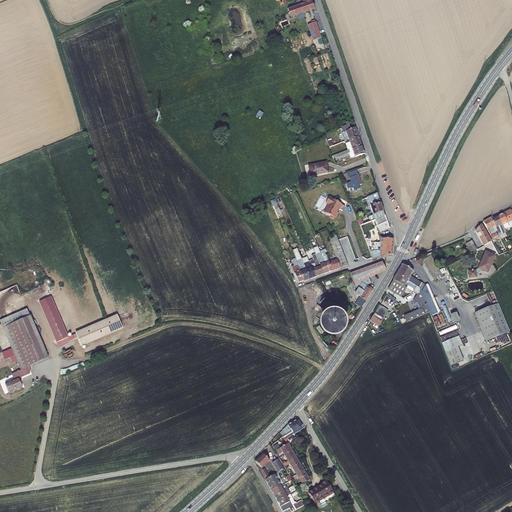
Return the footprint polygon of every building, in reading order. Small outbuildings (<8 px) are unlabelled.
[(315,10),(311,0),(304,0),(306,4),(288,10),(291,18),(309,12),(312,11),(315,10)] [(311,25),(316,39),(324,36),(319,22),(311,25)] [(218,34),(218,44),(226,44),(226,34),(218,34)] [(358,136),(355,128),(350,130),(346,131),(348,137),(346,138),(347,141),(358,136)] [(349,150),(361,145),(358,136),(347,141),(345,141),(346,144),(347,143),(349,150)] [(352,158),(364,154),(361,145),(349,150),(333,156),(333,159),(350,153),(352,158)] [(327,162),(309,166),(311,175),(320,173),(320,174),(329,172),(327,162)] [(357,171),(347,174),(348,179),(350,179),(351,183),(347,184),(349,189),(353,188),(354,189),(352,189),(353,192),(360,190),(359,186),(362,185),(357,171)] [(375,220),(386,216),(378,193),(368,198),(374,215),(370,217),(371,221),(375,220)] [(323,212),(335,218),(340,210),(342,211),(345,206),(328,197),(326,202),(328,203),(323,212)] [(511,211),(501,216),(505,225),(511,221),(511,211)] [(377,227),(388,222),(386,216),(375,220),(377,227)] [(505,225),(501,216),(495,219),(500,231),(501,233),(503,232),(505,235),(509,233),(505,225)] [(500,231),(495,219),(495,218),(487,222),(494,235),(496,239),(501,237),(499,232),(500,231)] [(379,233),(390,228),(388,222),(377,227),(376,227),(379,233)] [(487,246),(495,242),(489,232),(489,231),(485,224),(479,230),(487,246)] [(332,271),(340,268),(337,260),(329,238),(326,231),(319,234),(324,247),(327,253),(325,253),(326,256),(332,271)] [(329,238),(337,260),(340,268),(346,266),(348,266),(336,235),(329,238)] [(391,247),(392,239),(380,239),(380,243),(369,243),(369,238),(365,238),(365,240),(364,240),(368,249),(374,246),(391,247)] [(475,241),(470,244),(474,252),(480,249),(475,241)] [(371,260),(379,257),(391,255),(391,247),(374,246),(368,249),(371,260)] [(320,254),(327,273),(332,271),(326,256),(325,253),(327,253),(324,247),(319,249),(320,254)] [(304,281),(309,279),(304,265),(297,248),(292,251),(295,259),(304,281)] [(491,273),(499,256),(489,252),(482,269),(491,273)] [(318,260),(323,274),(327,273),(320,254),(316,255),(318,260)] [(298,283),(304,281),(295,259),(292,261),(294,266),(292,267),(298,283)] [(310,263),(315,277),(323,274),(318,260),(310,263)] [(383,262),(366,270),(370,278),(386,271),(383,262)] [(304,265),(309,279),(315,277),(310,263),(304,265)] [(416,287),(419,288),(421,294),(426,286),(422,283),(420,281),(419,282),(410,277),(414,271),(403,265),(397,275),(416,287)] [(438,266),(429,269),(432,278),(441,275),(438,266)] [(352,276),(355,282),(361,280),(368,285),(372,283),(370,278),(366,270),(352,276)] [(416,287),(397,275),(393,281),(406,288),(408,286),(414,290),(416,287)] [(368,285),(361,280),(355,282),(359,289),(368,285)] [(406,288),(393,281),(388,289),(401,297),(403,294),(406,288)] [(18,284),(0,291),(0,300),(21,292),(18,284)] [(356,304),(362,308),(374,290),(369,286),(368,287),(367,286),(368,285),(359,289),(356,293),(361,297),(356,304)] [(432,299),(426,286),(421,294),(425,302),(432,299)] [(416,287),(414,290),(413,292),(417,295),(414,300),(415,304),(417,303),(420,309),(424,314),(429,312),(425,302),(421,294),(419,288),(416,287)] [(42,301),(59,342),(71,337),(54,296),(42,301)] [(432,299),(425,302),(429,312),(431,316),(439,313),(434,298),(432,299)] [(498,304),(474,314),(488,343),(509,332),(498,304)] [(404,316),(407,322),(424,314),(420,309),(418,310),(404,316)] [(455,312),(449,314),(452,323),(459,320),(455,312)] [(375,313),(370,321),(379,326),(384,319),(375,313)] [(117,314),(74,331),(80,345),(123,328),(117,314)] [(33,315),(6,327),(24,369),(51,357),(33,315)] [(344,337),(347,333),(348,328),(347,323),(344,318),(340,316),(335,315),(330,316),(326,318),(322,323),(322,328),(323,333),(325,337),(330,340),(335,341),(340,340),(344,337)] [(459,349),(445,353),(451,367),(464,361),(459,349)] [(8,383),(12,393),(25,387),(21,378),(33,373),(30,367),(15,373),(17,379),(8,383)] [(288,434),(304,424),(301,420),(302,420),(299,420),(291,425),(285,430),(288,434)] [(304,424),(288,434),(291,438),(306,428),(304,424)] [(286,452),(287,454),(295,450),(291,443),(280,450),(283,454),(286,452)] [(287,454),(291,461),(299,456),(295,450),(287,454)] [(266,454),(258,461),(265,468),(273,461),(266,454)] [(303,463),(299,456),(291,461),(295,467),(303,463)] [(275,463),(281,473),(286,469),(281,459),(275,463)] [(295,467),(299,474),(307,469),(303,463),(295,467)] [(268,478),(269,479),(274,476),(269,468),(266,470),(264,471),(268,478)] [(310,474),(307,469),(299,474),(302,479),(310,474)] [(269,479),(268,479),(271,485),(283,478),(280,473),(274,476),(269,479)] [(302,479),(306,484),(313,480),(310,474),(302,479)] [(283,478),(271,485),(274,489),(284,484),(286,483),(283,478)] [(318,503),(336,492),(329,481),(325,483),(325,484),(312,493),(318,503)] [(284,484),(274,489),(277,495),(287,489),(284,484)] [(287,489),(277,495),(280,502),(290,496),(293,494),(290,488),(287,489)] [(298,504),(293,495),(290,496),(295,506),(298,504)] [(280,502),(285,511),(286,511),(292,508),(294,511),(306,505),(304,501),(298,504),(295,506),(290,496),(280,502)]
